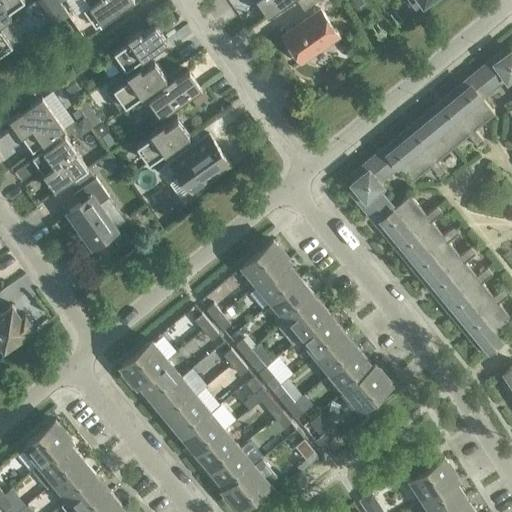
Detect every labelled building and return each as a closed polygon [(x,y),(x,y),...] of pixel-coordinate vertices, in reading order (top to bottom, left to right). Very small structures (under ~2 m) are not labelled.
[(0,0),(0,20),(11,13),(8,9),(21,0),(0,0)] [(85,0),(89,5),(83,9),(95,27),(133,0),(85,0)] [(256,0),(268,15),(288,0),(256,0)] [(296,0),(304,10),(317,0),(296,0)] [(320,9),(282,36),(301,62),(339,35),(320,9)] [(154,21),(142,30),(140,26),(127,35),(130,39),(108,54),(120,71),(142,56),(143,58),(156,49),(154,47),(167,38),(154,21)] [(6,22),(0,26),(0,51),(18,39),(6,22)] [(511,49),(506,54),(503,50),(479,69),(493,86),(505,76),(507,80),(511,77),(511,49)] [(154,58),(142,67),(139,63),(126,72),(129,76),(107,91),(119,108),(141,93),(142,95),(155,86),(154,84),(166,76),(154,58)] [(493,86),(479,69),(446,97),(473,130),(475,129),(494,113),(481,96),(493,86)] [(164,88),(148,99),(142,103),(154,120),(176,105),(178,107),(190,98),(189,96),(201,87),(189,70),(177,79),(174,75),(162,84),(164,88)] [(80,90),(69,73),(60,79),(72,96),(80,90)] [(202,88),(191,96),(196,104),(207,96),(202,88)] [(22,133),(20,134),(32,151),(65,128),(42,95),(9,118),(17,130),(19,128),(22,133)] [(473,130),(446,97),(425,114),(453,147),(469,134),(478,145),(484,140),(475,129),(473,130)] [(98,122),(88,108),(82,112),(92,126),(98,122)] [(453,147),(425,114),(405,130),(432,164),(431,165),(440,176),(446,171),(437,160),(453,147)] [(189,133),(181,121),(177,115),(165,124),(162,120),(149,129),(152,133),(136,144),(148,161),(164,150),(166,152),(178,143),(177,141),(189,133)] [(109,131),(103,123),(95,129),(100,137),(109,131)] [(432,164),(405,130),(376,154),(383,162),(391,155),(398,164),(398,165),(411,181),(431,165),(432,164)] [(231,164),(209,133),(191,146),(190,146),(190,147),(170,161),(180,175),(170,182),(179,195),(189,188),(191,192),(231,164)] [(32,157),(40,169),(42,167),(45,172),(43,173),(55,190),(88,167),(65,134),(32,157)] [(383,162),(376,154),(353,173),(357,177),(351,182),(356,188),(352,192),(370,215),(380,207),(387,215),(394,209),(393,208),(378,189),(383,185),(379,180),(398,165),(398,164),(391,155),(383,162)] [(117,165),(110,155),(100,162),(107,172),(117,165)] [(158,156),(150,162),(156,170),(161,167),(162,161),(158,156)] [(81,202),(69,210),(92,243),(115,227),(98,203),(109,196),(95,177),(74,192),(81,202)] [(410,194),(393,208),(394,209),(387,215),(380,207),(370,215),(394,243),(427,216),(426,214),(410,194)] [(437,205),(426,214),(427,216),(394,243),(411,264),(444,236),(443,234),(431,220),(442,211),(437,205)] [(454,226),(443,234),(444,236),(411,264),(427,284),(461,256),(460,255),(448,241),(459,232),(454,226)] [(289,259),(273,239),(242,264),(257,283),(286,260),(286,261),(289,259)] [(471,246),(460,255),(461,256),(427,284),(444,304),(478,277),(477,275),(465,261),(476,252),(471,246)] [(286,260),(257,283),(272,301),(300,277),(286,261),(286,260)] [(487,266),(477,275),(478,277),(444,304),(461,325),(495,297),(493,296),(482,281),(492,272),(487,266)] [(315,295),(300,277),(272,301),(286,318),(315,295)] [(504,287),(493,296),(495,297),(461,325),(479,346),(483,343),(488,349),(500,338),(495,332),(511,318),(498,302),(509,293),(504,287)] [(329,313),(315,295),(286,318),(301,336),(329,313)] [(214,302),(206,308),(215,319),(222,313),(214,302)] [(21,317),(12,304),(0,312),(0,343),(4,349),(30,330),(29,328),(33,326),(25,314),(21,317)] [(210,322),(202,312),(194,318),(203,329),(210,322)] [(230,323),(222,313),(215,319),(223,329),(230,323)] [(344,330),(329,313),(301,336),(315,353),(344,330)] [(218,333),(210,322),(203,329),(211,339),(218,333)] [(358,348),(344,330),(315,353),(330,371),(358,348)] [(243,337),(235,344),(244,354),(251,348),(243,337)] [(167,358),(151,339),(121,365),(137,384),(139,382),(139,381),(167,358)] [(239,358),(231,347),(223,353),(232,364),(239,358)] [(259,358),(251,348),(244,354),(252,364),(259,358)] [(372,364),(358,348),(330,371),(344,389),(373,365),(372,364)] [(181,375),(167,358),(139,381),(139,382),(153,399),(181,375)] [(247,368),(239,358),(232,364),(240,374),(247,368)] [(374,362),(372,364),(373,365),(344,389),(367,416),(386,401),(378,392),(391,382),(374,362)] [(266,365),(258,371),(267,382),(274,376),(266,365)] [(196,393),(181,375),(153,399),(168,416),(196,393)] [(262,386),(254,375),(246,381),(255,392),(262,386)] [(286,390),(279,397),(287,407),(295,401),(286,390)] [(210,411),(196,393),(168,416),(182,434),(210,411)] [(283,411),(274,400),(267,406),(275,417),(283,411)] [(303,411),(295,401),(287,407),(296,417),(303,411)] [(225,428),(210,411),(182,434),(197,451),(225,428)] [(291,421),(283,411),(275,417),(284,427),(291,421)] [(24,444),(39,462),(40,463),(68,439),(68,440),(71,438),(55,419),(24,444)] [(239,446),(225,428),(197,451),(211,469),(239,446)] [(324,431),(315,438),(323,448),(332,441),(324,431)] [(314,450),(303,436),(294,444),(305,457),(314,450)] [(68,439),(40,463),(39,462),(32,468),(47,487),(55,481),(54,480),(82,457),(68,440),(68,439)] [(254,463),(239,446),(211,469),(225,486),(226,486),(254,463)] [(431,465),(424,455),(404,468),(423,498),(454,478),(454,480),(458,478),(444,456),(431,465)] [(97,475),(82,457),(54,480),(55,481),(69,498),(97,475)] [(276,491),(254,463),(226,486),(225,486),(222,488),(238,507),(250,497),(258,506),(276,491)] [(87,511),(111,492),(97,475),(69,498),(80,511),(87,511)] [(454,478),(423,498),(432,511),(443,511),(466,498),(454,480),(454,478)] [(122,511),(126,510),(111,492),(87,511),(122,511)] [(12,503),(4,493),(0,495),(0,503),(5,509),(12,503)] [(475,511),(466,498),(443,511),(475,511)]
